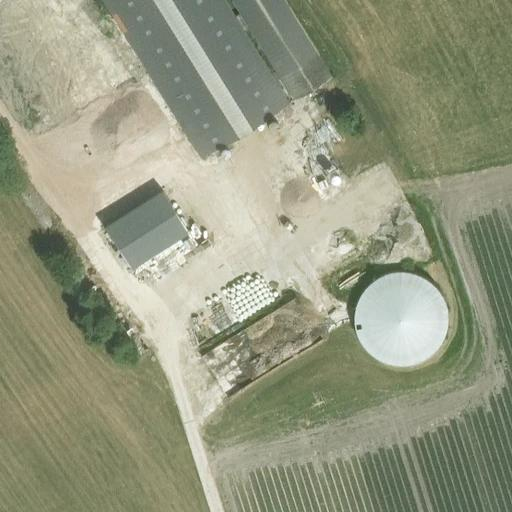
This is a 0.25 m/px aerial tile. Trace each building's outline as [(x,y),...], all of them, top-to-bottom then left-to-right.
[(0,0),(0,13),(67,121),(129,83),(77,0),(0,0)] [(227,0),(104,0),(113,14),(124,30),(203,157),(290,102),(246,31),(236,15),(227,0)] [(286,0),(234,0),(241,11),(236,15),(246,31),(251,27),(281,76),(296,99),(332,77),(330,73),(318,53),(319,52),(286,0)] [(398,161),(291,211),(321,274),(428,223),(398,161)] [(136,267),(190,234),(162,189),(108,222),(136,267)] [(408,362),(418,361),(447,347),(455,323),(451,316),(451,304),(438,277),(413,269),(403,269),(371,285),(366,302),(371,312),(369,317),(370,329),(382,354),(408,362)] [(110,398),(144,379),(133,361),(100,380),(110,398)]
